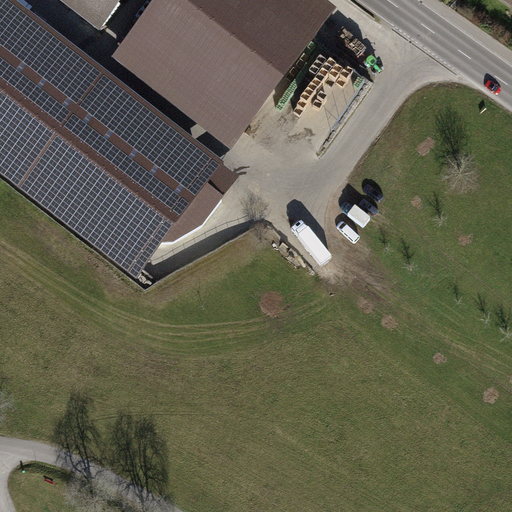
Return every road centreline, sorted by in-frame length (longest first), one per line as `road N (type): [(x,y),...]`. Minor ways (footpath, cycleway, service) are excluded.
road 1 (unclassified): [(167,511),(48,455),(0,445)]
road 2 (primary): [(390,0),(511,88)]
